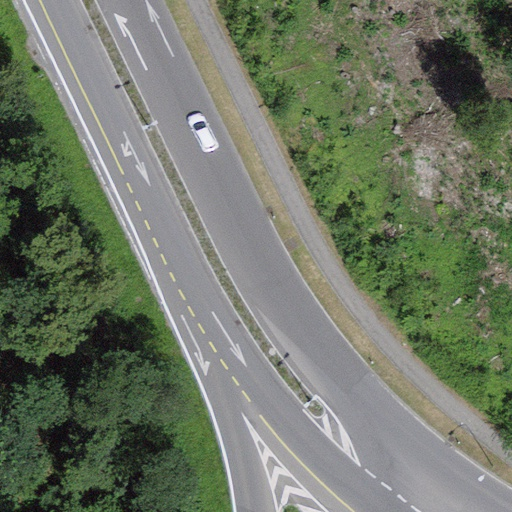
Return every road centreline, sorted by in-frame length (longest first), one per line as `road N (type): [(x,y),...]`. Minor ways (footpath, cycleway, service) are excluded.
road 1 (secondary): [(374,463),(330,367),(273,289),(232,212),(130,0)]
road 2 (secondary): [(54,0),(202,306)]
road 3 (secondary): [(202,306),(281,415),(374,463)]
road 4 (tertiary): [(202,306),(255,511)]
